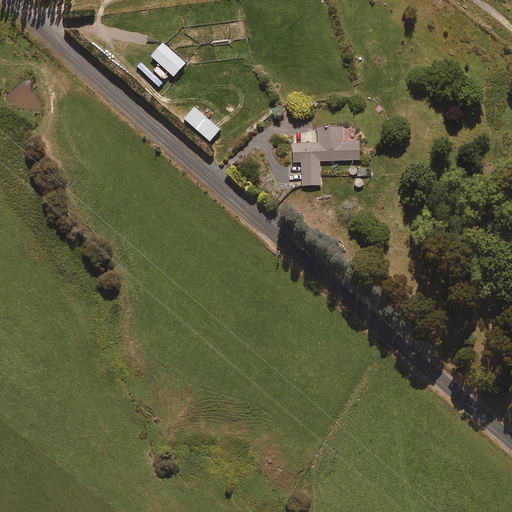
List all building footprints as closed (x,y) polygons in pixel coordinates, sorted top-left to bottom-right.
[(163,42),(150,56),(174,77),(186,63),(163,42)] [(141,62),(136,66),(159,87),(163,83),(141,62)] [(220,129),(194,107),(183,119),(210,141),(220,129)] [(316,143),(292,143),(293,164),(301,163),(302,185),(321,184),(320,161),(359,160),(359,142),(344,142),(343,125),(316,126),(316,143)] [(359,168),(349,166),(348,175),(357,177),(359,168)] [(364,180),(357,179),(355,187),(363,189),(364,180)]
